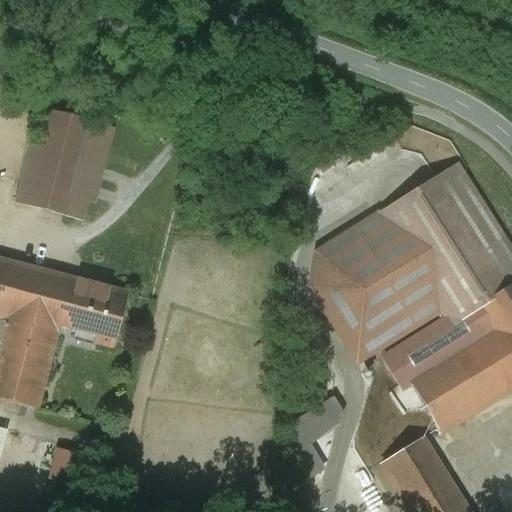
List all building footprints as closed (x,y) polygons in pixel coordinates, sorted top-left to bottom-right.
[(94,108),(51,96),(38,141),(32,139),(15,200),(80,218),(86,198),(92,200),(112,126),(90,120),(94,108)] [(511,392),(511,255),(460,174),(380,223),(323,259),(318,286),(364,362),(376,355),(398,390),(409,385),(440,435),(511,392)] [(323,259),(380,223),(376,215),(314,253),(307,289),(355,366),(364,362),(318,286),(323,259)] [(126,295),(0,261),(0,318),(3,320),(0,331),(0,401),(34,411),(58,325),(93,334),(90,344),(111,349),(126,295)] [(340,418),(331,403),(289,428),(297,443),(286,450),(306,482),(323,471),(303,440),(340,418)] [(467,511),(414,428),(362,461),(395,511),(467,511)]
